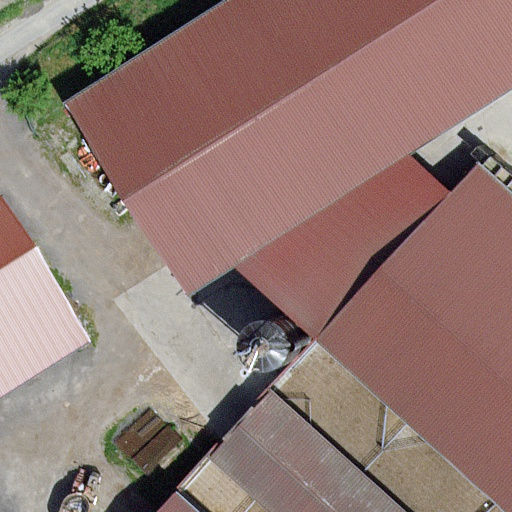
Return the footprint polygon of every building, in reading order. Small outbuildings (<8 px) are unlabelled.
[(511,0),(228,0),(68,102),(193,297),(240,267),(414,156),(511,94),(511,0)] [(414,156),(240,267),(322,336),(454,193),(414,156)] [(454,193),(322,336),(511,509),(511,199),(478,168),(454,193)] [(0,204),(0,390),(84,339),(0,204)] [(401,511),(269,394),(212,458),(272,511),(401,511)] [(197,511),(179,496),(164,511),(197,511)]
